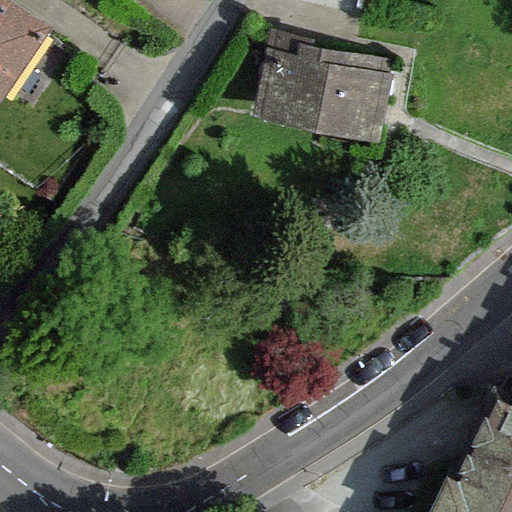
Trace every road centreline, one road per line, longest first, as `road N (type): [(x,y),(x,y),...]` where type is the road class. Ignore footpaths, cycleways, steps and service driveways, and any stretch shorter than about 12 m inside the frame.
road 1 (residential): [(0,320),(157,130),(228,0)]
road 2 (residential): [(511,283),(434,355),(194,511)]
